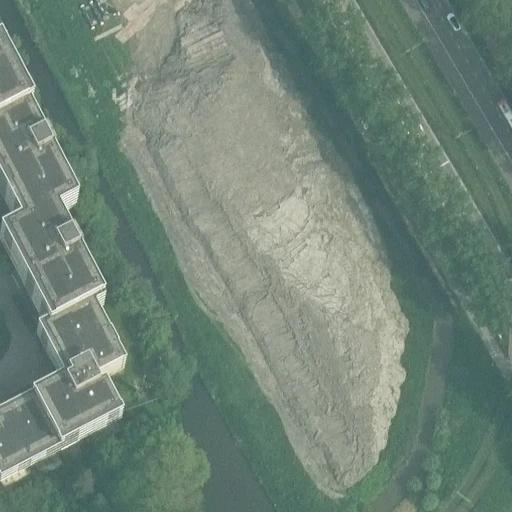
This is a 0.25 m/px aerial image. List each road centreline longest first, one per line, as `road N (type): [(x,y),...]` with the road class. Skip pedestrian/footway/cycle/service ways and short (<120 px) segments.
road 1 (secondary): [(339,0),(511,288)]
road 2 (secondary): [(511,135),(433,0)]
